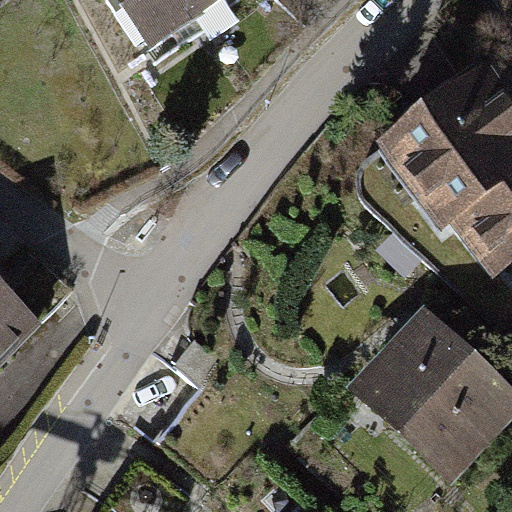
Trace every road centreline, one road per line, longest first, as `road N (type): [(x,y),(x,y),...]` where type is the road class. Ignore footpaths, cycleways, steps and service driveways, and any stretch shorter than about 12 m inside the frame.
road 1 (residential): [(149,300),(333,70),(411,0)]
road 2 (residential): [(16,511),(149,300)]
road 3 (residential): [(149,300),(0,198)]
